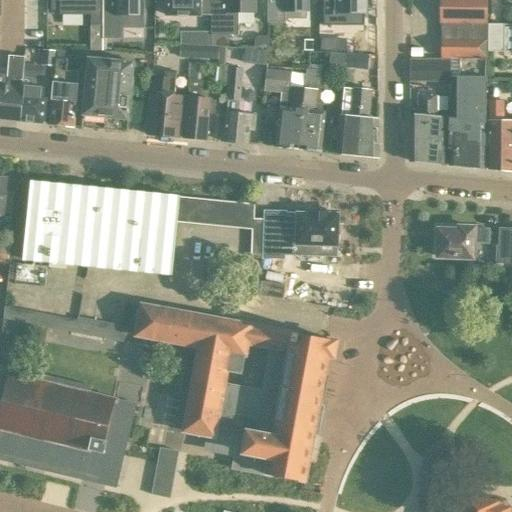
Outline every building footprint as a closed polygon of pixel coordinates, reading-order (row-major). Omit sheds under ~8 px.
[(59,0),(59,11),(59,15),(91,15),(90,26),(102,26),(103,26),(102,0),(59,0)] [(104,0),(104,38),(123,38),(123,16),(144,15),(144,0),(104,0)] [(166,0),(167,2),(167,15),(211,16),(212,16),(212,0),(213,0),(212,0),(166,0)] [(211,32),(211,36),(238,36),(238,13),(255,13),(254,0),(226,0),(213,0),(212,0),(212,16),(211,16),(211,32)] [(267,0),(267,23),(285,23),(285,19),(285,11),(306,11),(307,11),(307,0),(267,0)] [(323,0),(324,26),(347,26),(347,11),(365,12),(364,0),(323,0)] [(443,0),(443,59),(452,59),(486,59),(487,58),(487,51),(487,24),(486,0),(443,0)] [(503,52),(503,24),(487,24),(487,51),(503,52)] [(197,32),(196,45),(211,45),(211,36),(211,32),(197,32)] [(320,52),(331,52),(331,40),(321,39),(320,52)] [(246,61),(270,62),(270,48),(247,48),(246,61)] [(0,119),(20,122),(23,98),(21,98),(23,77),(25,56),(8,55),(7,61),(0,59),(0,119)] [(50,125),(73,127),(78,73),(66,72),(68,58),(57,57),(56,71),(50,125)] [(81,128),(105,131),(112,62),(88,59),(81,128)] [(450,79),(452,79),(452,59),(443,59),(443,60),(409,60),(409,82),(450,83),(450,79)] [(452,59),(452,79),(459,79),(459,120),(450,119),(450,165),(485,170),(486,79),(486,59),(452,59)] [(200,82),(202,63),(202,62),(199,62),(191,61),(189,81),(183,139),(206,141),(209,113),(214,114),(216,100),(200,99),(202,82),(200,82)] [(112,62),(105,131),(127,133),(134,64),(112,62)] [(217,84),(228,86),(230,63),(219,62),(219,65),(217,84)] [(230,63),(228,86),(229,86),(224,143),(248,145),(249,130),(254,131),(255,115),(239,114),(243,74),(251,75),(252,66),(252,63),(230,63)] [(275,148),(298,150),(307,69),(306,69),(304,88),(290,87),(292,70),(266,68),(264,91),(281,92),(280,108),(275,148)] [(307,69),(298,150),(320,152),(325,113),(322,112),(323,101),(320,101),(321,90),(320,89),(321,71),(307,69)] [(164,70),(162,95),(151,94),(147,135),(180,138),(184,97),(175,96),(177,71),(164,70)] [(23,98),(20,122),(44,124),(48,90),(48,80),(23,77),(21,98),(23,98)] [(359,122),(358,156),(378,158),(377,120),(369,119),(371,90),(377,90),(377,77),(368,77),(367,88),(362,88),(359,122)] [(338,154),(358,156),(359,122),(362,88),(352,88),(349,117),(342,117),(338,154)] [(410,162),(428,163),(428,93),(418,92),(418,116),(410,115),(410,162)] [(428,93),(428,163),(446,165),(446,119),(437,118),(437,94),(428,93)] [(489,171),(511,170),(511,121),(504,122),(503,100),(489,99),(489,122),(489,171)] [(262,259),(263,221),(254,221),(255,206),(177,197),(30,183),(23,261),(86,267),(169,275),(175,222),(251,230),(251,257),(262,257),(262,259)] [(284,222),(263,221),(262,259),(284,259),(284,255),(301,255),(305,257),(309,257),(314,255),(319,255),(319,246),(336,247),(336,245),(338,243),(339,242),(340,239),(340,236),(340,233),(339,231),(337,229),(338,214),(312,213),(311,217),(284,216),(284,222)] [(439,254),(439,258),(474,259),(475,243),(489,244),(490,230),(475,230),(475,228),(461,228),(461,232),(440,231),(439,244),(437,244),(437,254),(439,254)] [(511,236),(501,236),(501,249),(499,249),(498,269),(504,269),(504,268),(511,268),(511,236)] [(361,286),(361,263),(328,263),(328,285),(361,286)] [(258,296),(283,300),(285,286),(260,281),(258,296)] [(3,321),(23,325),(52,330),(52,329),(123,342),(126,326),(77,317),(76,320),(6,307),(4,319),(3,321)] [(233,470),(302,483),(306,463),(311,436),(315,437),(317,429),(312,428),(324,359),(333,360),(336,343),(252,327),(167,311),(142,307),(137,338),(200,350),(184,434),(238,444),(234,463),(233,470)] [(0,356),(18,360),(23,325),(3,321),(0,338),(0,356)] [(0,364),(0,452),(106,479),(104,485),(116,488),(121,466),(117,466),(120,454),(122,455),(134,405),(12,376),(14,368),(0,364)] [(157,463),(151,494),(169,497),(177,452),(178,451),(160,447),(157,463)] [(509,511),(510,510),(505,509),(505,504),(483,500),(483,496),(466,493),(465,501),(432,496),(432,497),(423,503),(422,503),(420,511),(509,511)]
